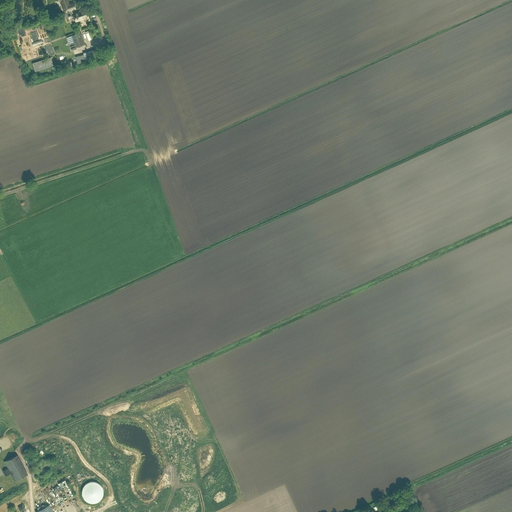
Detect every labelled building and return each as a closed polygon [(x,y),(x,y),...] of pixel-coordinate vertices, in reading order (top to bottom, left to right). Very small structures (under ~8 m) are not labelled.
[(59,0),(65,13),(72,11),(76,9),(73,2),(70,3),(68,0),(59,0)] [(82,19),(87,17),(84,9),(73,13),(72,11),(65,13),(66,18),(73,15),(76,22),(82,20),(82,19)] [(85,44),(81,32),(71,35),(76,47),(85,44)] [(48,59),(34,64),(36,69),(50,65),(48,59)] [(26,451),(22,452),(27,467),(32,465),(26,451)] [(4,461),(15,480),(28,474),(18,454),(4,461)] [(82,495),(83,496),(83,497),(84,498),(84,499),(85,499),(85,500),(86,501),(87,501),(88,502),(89,502),(90,502),(91,503),(92,503),(93,503),(94,503),(95,503),(96,502),(97,502),(98,502),(98,501),(99,501),(100,500),(101,499),(102,498),(102,497),(103,496),(103,495),(103,494),(103,493),(103,492),(103,491),(103,490),(103,489),(103,488),(102,487),(102,486),(101,486),(101,485),(100,484),(99,484),(99,483),(98,483),(97,482),(96,482),(95,482),(94,481),(93,481),(92,481),(91,481),(90,482),(89,482),(88,482),(87,483),(86,483),(85,484),(85,485),(84,485),(84,486),(83,487),(83,488),(82,489),(82,490),(82,491),(82,492),(82,493),(82,494),(82,495)]
